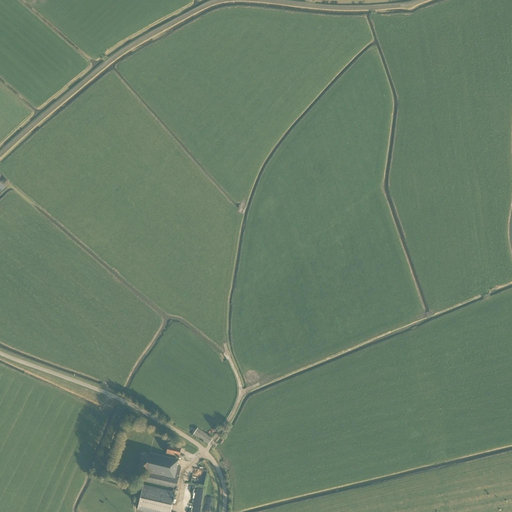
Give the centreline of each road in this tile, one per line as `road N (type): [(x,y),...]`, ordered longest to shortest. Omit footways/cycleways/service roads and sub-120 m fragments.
road 1 (unclassified): [(223,511),(219,471),(188,438),(125,402),(0,352)]
road 2 (track): [(0,154),(122,51),(226,0)]
road 3 (track): [(264,0),(332,7),(423,0)]
